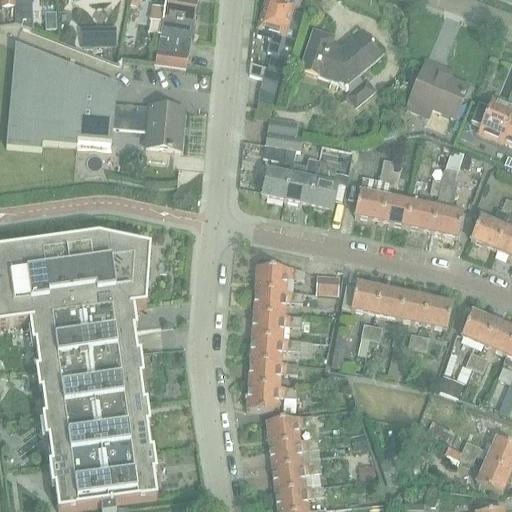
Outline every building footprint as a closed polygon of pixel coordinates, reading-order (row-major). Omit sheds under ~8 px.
[(13,0),(0,0),(0,8),(12,8),(14,8),(13,0)] [(13,0),(14,8),(14,27),(29,34),(30,33),(29,33),(28,7),(33,3),(32,0),(13,0)] [(180,0),(165,0),(157,54),(188,58),(197,3),(180,0)] [(249,78),(262,83),(282,88),(302,19),(290,15),(293,4),(281,1),(280,0),(266,0),(256,39),(270,43),(266,56),(273,58),(269,74),(265,73),(265,71),(250,67),(249,78)] [(54,16),(43,16),(44,34),(55,33),(54,16)] [(355,111),(362,105),(375,95),(366,84),(362,87),(356,79),(381,59),(368,43),(345,63),(327,56),(332,42),(314,36),(300,74),(346,91),(351,96),(346,100),(349,105),(355,111)] [(180,155),(183,113),(148,111),(148,112),(113,109),(115,89),(15,49),(10,105),(6,151),(41,154),(42,147),(76,150),(77,143),(110,146),(111,132),(146,135),(145,152),(180,155)] [(157,54),(155,69),(186,72),(188,58),(157,54)] [(454,123),(462,105),(467,92),(438,80),(441,73),(426,67),(406,114),(427,122),(431,114),(454,123)] [(262,83),(259,92),(279,100),(282,88),(262,83)] [(259,93),(257,105),(276,108),(279,100),(259,92),(259,93)] [(511,113),(491,105),(488,112),(478,108),(471,126),(481,130),(478,137),(511,151),(511,113)] [(265,150),(295,155),(299,155),(302,143),(302,142),(295,141),(297,129),(270,124),(265,150)] [(344,159),(347,147),(314,138),(311,150),(344,159)] [(284,205),(309,211),(318,166),(307,164),(307,168),(299,166),(301,155),(300,155),(302,143),(299,155),(295,155),(290,180),(284,205)] [(290,180),(295,155),(265,150),(262,161),(278,165),(276,176),(266,174),(261,200),(284,205),(290,180)] [(354,220),(380,226),(386,200),(390,175),(392,166),(381,164),(377,185),(362,182),(359,195),(354,220)] [(328,167),(318,166),(309,211),(332,216),(338,189),(333,188),(324,186),(328,167)] [(436,211),(431,236),(457,242),(462,217),(452,215),(458,186),(455,185),(456,176),(444,174),(439,195),(439,200),(436,211)] [(380,226),(405,231),(411,206),(397,203),(399,192),(395,192),(398,176),(390,175),(386,200),(380,226)] [(335,180),(333,188),(338,189),(344,190),(346,182),(335,180)] [(430,198),(439,200),(439,195),(441,185),(432,184),(430,198)] [(500,217),(508,220),(511,210),(511,205),(505,203),(500,217)] [(405,231),(431,236),(436,211),(411,206),(405,231)] [(470,243),(494,254),(505,230),(480,220),(470,243)] [(511,261),(511,233),(505,230),(494,254),(511,261)] [(145,310),(149,252),(98,241),(0,254),(0,330),(28,327),(31,348),(34,348),(57,511),(85,511),(100,510),(100,511),(114,511),(114,508),(156,502),(130,312),(145,310)] [(256,270),(254,295),(287,297),(287,284),(304,285),(304,276),(292,273),(256,270)] [(337,300),(339,282),(317,281),(316,299),(337,300)] [(351,314),(375,319),(381,293),(356,287),(355,290),(344,288),(339,311),(351,314)] [(375,319),(399,324),(404,297),(381,293),(375,319)] [(254,295),(253,318),(285,321),(286,308),(302,308),(303,298),(287,297),(254,295)] [(399,324),(422,329),(427,302),(404,297),(399,324)] [(303,298),(302,308),(312,309),(312,299),(303,298)] [(452,308),(427,302),(422,329),(446,334),(452,308)] [(461,340),(484,350),(495,325),(471,315),(461,340)] [(253,318),(251,342),(283,344),(284,331),(301,332),(301,321),(285,321),(253,318)] [(484,350),(506,360),(511,345),(511,332),(495,325),(484,350)] [(370,345),(372,331),(362,329),(359,343),(370,345)] [(372,331),(370,345),(378,346),(381,333),(372,331)] [(336,336),(329,370),(339,372),(346,337),(336,336)] [(416,354),(419,340),(409,338),(407,352),(416,354)] [(419,340),(416,354),(425,356),(428,342),(419,340)] [(251,342),(249,366),(281,368),(282,355),(299,356),(299,345),(283,344),(251,342)] [(473,373),(479,360),(471,356),(465,370),(473,373)] [(479,360),(473,373),(482,377),(488,364),(479,360)] [(249,366),(248,389),(280,392),(281,379),(298,380),(298,369),(281,368),(249,366)] [(511,374),(503,370),(497,384),(509,389),(511,382),(511,374)] [(442,380),(436,394),(456,402),(461,388),(442,380)] [(297,392),(280,392),(248,389),(246,414),(279,417),(280,402),(296,403),(297,392)] [(511,390),(509,389),(503,403),(511,407),(511,405),(511,390)] [(265,426),(268,450),(301,446),(299,432),(315,430),(314,420),(265,426)] [(432,425),(427,437),(446,446),(451,434),(432,425)] [(364,437),(350,441),(355,454),(368,450),(364,437)] [(511,448),(495,441),(485,464),(511,475),(511,472),(511,448)] [(301,446),(268,450),(271,473),(303,469),(320,467),(318,454),(319,454),(317,443),(301,446)] [(466,446),(463,454),(475,459),(479,451),(466,446)] [(463,454),(459,463),(471,468),(475,459),(463,454)] [(391,459),(379,464),(388,488),(395,488),(401,486),(391,459)] [(500,498),(511,475),(485,464),(475,487),(500,498)] [(271,473),(274,497),(307,493),(305,479),(321,477),(320,467),(303,469),(271,473)] [(373,469),(360,470),(362,484),(375,482),(373,469)] [(274,497),(276,511),(309,511),(308,503),(324,501),(322,491),(307,493),(274,497)]
